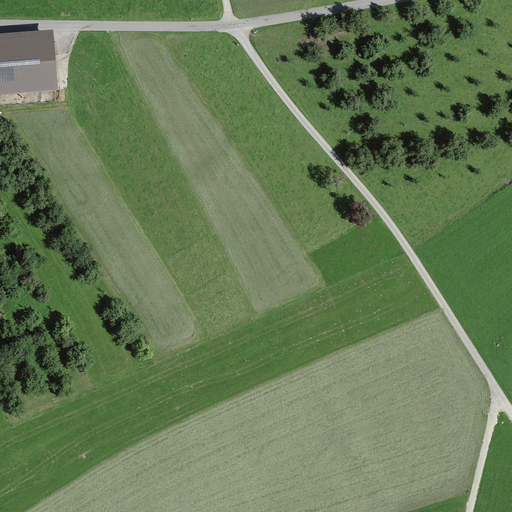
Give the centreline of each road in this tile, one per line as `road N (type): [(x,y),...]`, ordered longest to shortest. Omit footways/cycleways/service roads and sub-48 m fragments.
road 1 (track): [(511,413),(395,231),(232,25),(226,0)]
road 2 (unclassified): [(0,23),(232,25),(384,0)]
road 3 (track): [(472,511),(499,392)]
